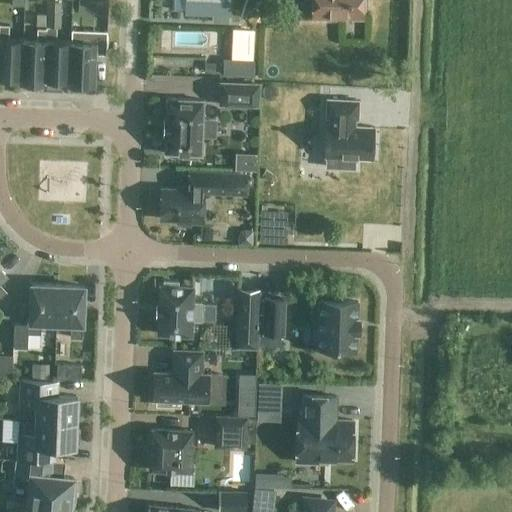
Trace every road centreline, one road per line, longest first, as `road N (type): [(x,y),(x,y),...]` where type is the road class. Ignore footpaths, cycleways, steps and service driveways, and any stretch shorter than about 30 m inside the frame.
road 1 (unclassified): [(388,272),(407,250),(416,0)]
road 2 (residential): [(388,272),(369,260),(126,251)]
road 3 (residential): [(126,251),(114,511)]
road 4 (residential): [(385,511),(395,292),(388,272)]
road 5 (residential): [(126,251),(42,244),(14,221),(0,187)]
road 6 (residential): [(0,117),(130,123)]
road 7 (residential): [(130,123),(126,251)]
